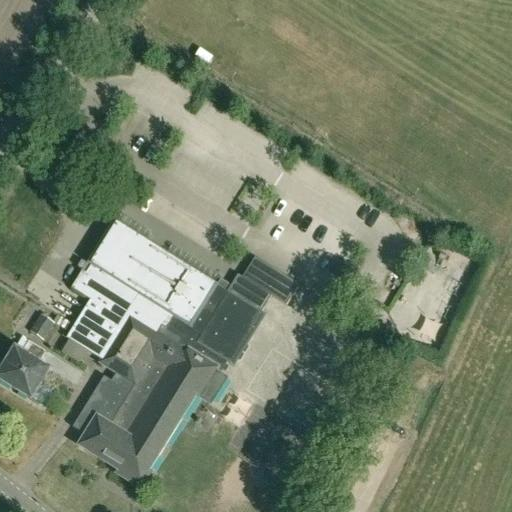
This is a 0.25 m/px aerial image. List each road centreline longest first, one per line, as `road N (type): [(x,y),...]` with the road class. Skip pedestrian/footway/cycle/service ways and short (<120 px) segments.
road 1 (unknown): [(144,107),(341,214),(356,255),(347,277),(327,292),(190,225),(135,177),(127,142)]
road 2 (unclassified): [(0,137),(96,0)]
